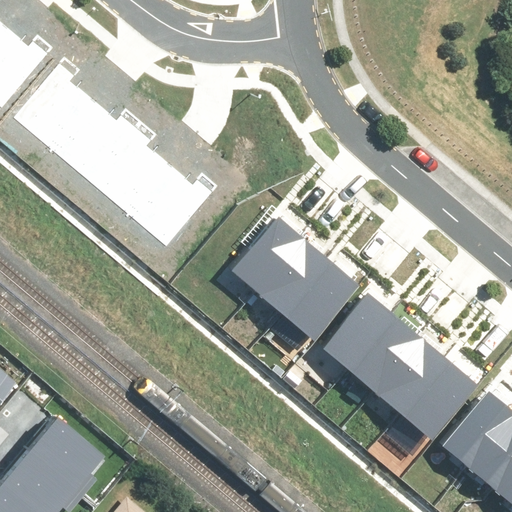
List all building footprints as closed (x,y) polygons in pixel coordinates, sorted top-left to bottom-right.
[(221,262),(248,286),(296,231),(269,207),(221,262)] [(248,286),(276,310),(324,255),(296,231),(248,286)] [(276,310),(303,333),(351,278),(324,255),(276,310)] [(360,282),(314,339),(342,362),(388,305),(360,282)] [(388,305),(342,362),(370,384),(416,328),(388,305)] [(416,328),(370,384),(398,407),(444,350),(416,328)] [(444,350),(398,407),(426,429),(472,373),(444,350)] [(0,402),(17,383),(0,369),(0,402)] [(484,383),(436,441),(463,463),(511,406),(484,383)] [(46,401),(0,453),(0,511),(43,511),(100,449),(46,401)] [(511,406),(463,463),(490,486),(511,459),(511,406)] [(511,459),(490,486),(511,503),(511,459)] [(137,511),(119,497),(106,511),(137,511)]
